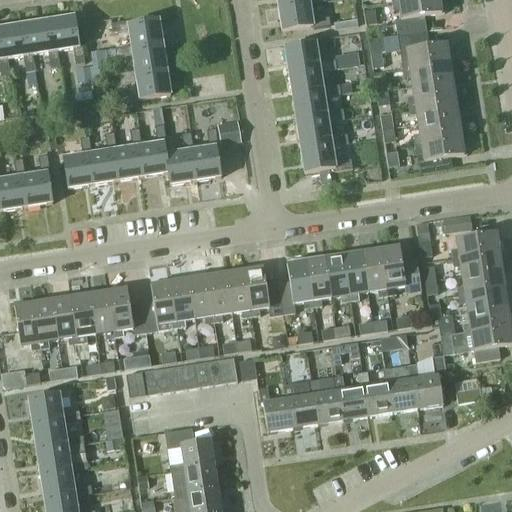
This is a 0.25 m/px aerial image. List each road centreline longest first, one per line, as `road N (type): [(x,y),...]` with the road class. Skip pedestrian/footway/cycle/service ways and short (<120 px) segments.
road 1 (residential): [(0,272),(273,230)]
road 2 (residential): [(273,230),(511,192)]
road 3 (residential): [(273,230),(238,0)]
road 4 (unknown): [(261,511),(230,399),(123,415)]
road 5 (residential): [(338,511),(511,419)]
